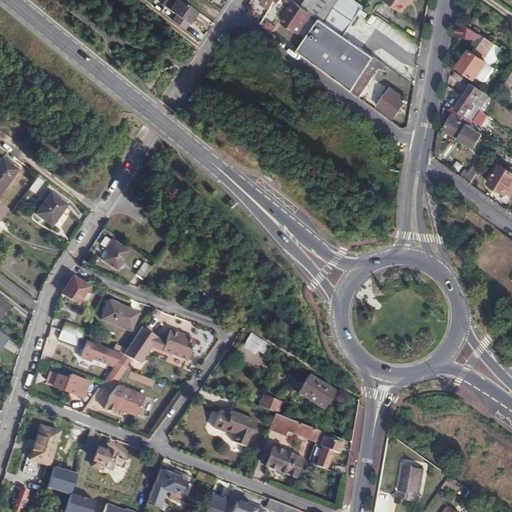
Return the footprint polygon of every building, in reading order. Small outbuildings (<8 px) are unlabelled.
[(165,12),(186,26),(194,14),(174,0),(165,12)] [(282,0),(263,0),(261,4),(270,10),(275,2),(279,5),(282,0)] [(338,0),(306,0),(301,8),(311,15),(319,20),(322,23),(330,13),(338,0)] [(365,6),(355,0),(338,0),(330,13),(351,27),(365,6)] [(384,0),(383,2),(401,15),(411,0),(384,0)] [(311,15),(301,8),(294,3),(287,13),(289,14),(282,24),(297,35),(311,15)] [(319,20),(297,52),(351,92),(373,59),(343,37),(322,23),(319,20)] [(466,28),(458,22),(457,29),(455,38),(472,49),(466,59),(463,57),(456,68),(477,81),(478,80),(486,85),(495,71),(492,68),(502,52),(470,30),(472,28),(468,25),(466,28)] [(266,25),(263,28),(273,35),(275,32),(266,25)] [(351,92),(361,99),(381,70),(385,73),(388,69),(373,59),(351,92)] [(465,87),(467,83),(455,74),(453,78),(465,87)] [(471,85),(456,109),(455,111),(472,122),(489,97),(471,85)] [(388,90),(377,106),(394,118),(405,103),(388,90)] [(453,106),(449,112),(452,114),(470,126),(472,122),(455,111),(456,109),(453,106)] [(470,126),(452,114),(444,126),(471,147),(480,134),(470,126)] [(1,158),(0,158),(0,195),(18,171),(1,158)] [(463,177),(473,183),(483,165),(476,162),(470,174),(465,172),(463,177)] [(490,184),(511,198),(511,169),(511,171),(501,165),(490,184)] [(50,193),(36,214),(53,226),(68,206),(50,193)] [(446,195),(441,201),(449,208),(454,201),(446,195)] [(464,207),(460,213),(474,223),(478,217),(464,207)] [(474,223),(460,213),(457,217),(470,228),(474,223)] [(109,253),(103,261),(116,270),(128,251),(111,240),(105,250),(109,253)] [(136,275),(143,280),(152,267),(145,262),(136,275)] [(72,276),(60,294),(76,306),(80,300),(83,302),(87,295),(85,293),(88,288),(72,276)] [(108,301),(100,320),(130,332),(138,313),(108,301)] [(64,323),(61,332),(76,337),(82,339),(84,333),(85,331),(64,323)] [(134,362),(139,364),(151,347),(186,362),(195,341),(170,331),(165,341),(154,337),(139,329),(126,349),(123,354),(131,360),(134,362)] [(76,337),(61,332),(58,342),(72,346),(76,337)] [(85,340),(90,342),(92,335),(84,333),(82,339),(85,340)] [(262,354),(269,344),(251,333),(242,347),(253,354),(255,350),(262,354)] [(93,351),(118,360),(123,354),(114,351),(90,342),(85,340),(82,347),(85,348),(93,351)] [(114,351),(123,354),(126,349),(116,345),(114,351)] [(90,360),(93,351),(85,348),(81,357),(90,360)] [(118,360),(117,362),(125,369),(131,360),(123,354),(118,360)] [(125,369),(117,362),(103,382),(112,388),(125,369)] [(69,375),(67,379),(76,382),(75,385),(79,386),(82,379),(69,375)] [(76,382),(67,379),(55,376),(52,387),(72,394),(75,385),(76,382)] [(310,377),(299,394),(322,408),(333,391),(310,377)] [(144,396),(116,386),(110,395),(105,409),(114,413),(115,409),(136,417),(144,396)] [(285,404),(267,397),(262,408),(281,415),(285,404)] [(220,413),(214,428),(224,432),(225,430),(236,434),(232,442),(245,447),(248,440),(250,440),(257,423),(231,413),(230,417),(220,413)] [(312,440),(316,430),(277,415),(272,426),(312,440)] [(39,427),(29,459),(47,465),(58,433),(39,427)] [(324,448),(316,466),(328,470),(334,452),(341,454),(345,445),(325,438),(320,446),(324,448)] [(116,473),(119,465),(120,461),(121,460),(111,456),(112,452),(104,449),(103,451),(95,448),(92,459),(93,460),(90,467),(99,470),(100,467),(108,470),(109,473),(113,475),(116,473)] [(284,453),(277,472),(295,479),(302,460),(284,453)] [(78,473),(56,466),(50,487),(72,494),(78,473)] [(188,476),(161,466),(155,485),(173,492),(171,498),(179,501),(182,492),(185,483),(188,476)] [(401,493),(400,501),(419,504),(425,470),(404,467),(399,492),(401,493)] [(195,478),(214,485),(217,479),(198,472),(195,478)] [(214,485),(209,501),(220,505),(228,483),(217,479),(214,485)] [(155,485),(152,492),(171,498),(173,492),(155,485)] [(23,491),(14,511),(24,511),(31,495),(23,491)] [(93,511),(97,500),(72,494),(67,511),(93,511)] [(296,511),(297,510),(269,499),(265,509),(272,511),(296,511)]
